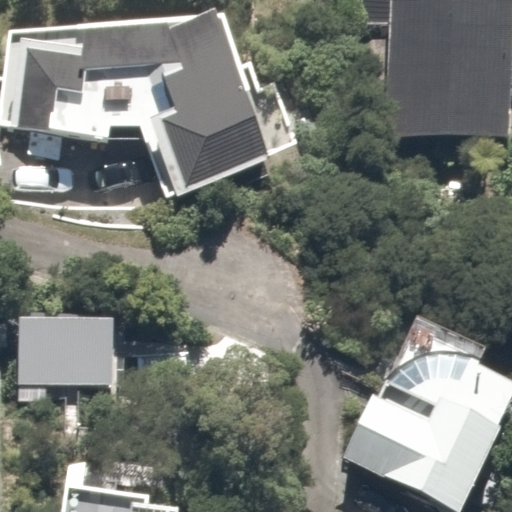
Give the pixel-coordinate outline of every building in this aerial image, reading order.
[(0,126),(126,144),(154,194),(254,155),(192,0),(168,0),(0,9),(0,126)] [(500,0),(372,0),(375,127),(503,125),(500,0)] [(124,331),(20,328),(18,391),(122,394),(124,331)] [(511,394),(397,339),(335,467),(428,511),(463,511),(511,412),(511,394)] [(170,511),(171,460),(53,460),(53,511),(170,511)]
